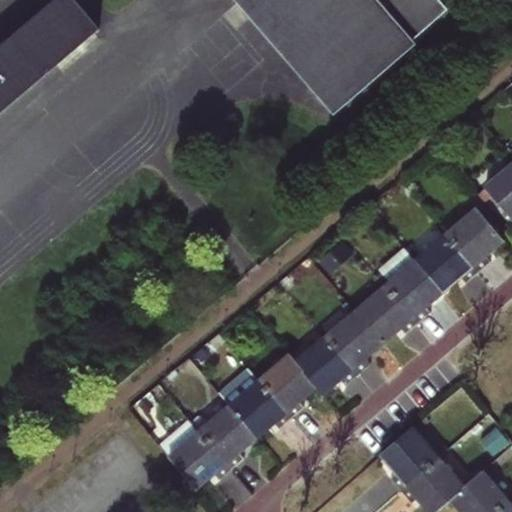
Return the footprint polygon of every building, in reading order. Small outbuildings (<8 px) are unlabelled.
[(0,118),(100,33),(72,0),(64,0),(0,55),(0,118)] [(443,13),(431,0),(238,0),(336,113),(413,46),(410,42),(443,13)] [(511,168),(484,192),(511,224),(511,168)] [(504,246),(475,213),(444,240),(477,278),(490,267),(486,261),(504,246)] [(477,278),(444,240),(415,265),(442,298),(461,282),(466,287),(477,278)] [(426,311),(442,298),(415,265),(386,290),(419,328),(431,317),(426,311)] [(355,316),(383,348),(401,333),(406,339),(419,328),(386,290),(355,316)] [(327,341),(359,378),(372,367),(367,361),(383,348),(355,316),(327,341)] [(359,378),(327,341),(295,368),(317,392),(323,399),(340,384),(346,390),(359,378)] [(300,406),(317,392),(295,368),(289,360),(260,384),(292,422),(304,411),(300,406)] [(292,422),(260,384),(228,411),(256,443),(274,428),(278,433),(292,422)] [(256,443),(228,411),(197,437),(229,475),(244,462),(240,457),(256,443)] [(415,429),(382,456),(398,476),(393,480),(402,491),(441,460),(415,429)] [(197,437),(167,462),(194,495),(214,479),(218,484),(229,475),(197,437)] [(467,492),(441,460),(402,491),(412,504),(418,500),(427,511),(442,511),(452,503),(467,492)] [(504,511),(511,506),(487,475),(467,492),(452,503),(459,511),(504,511)]
